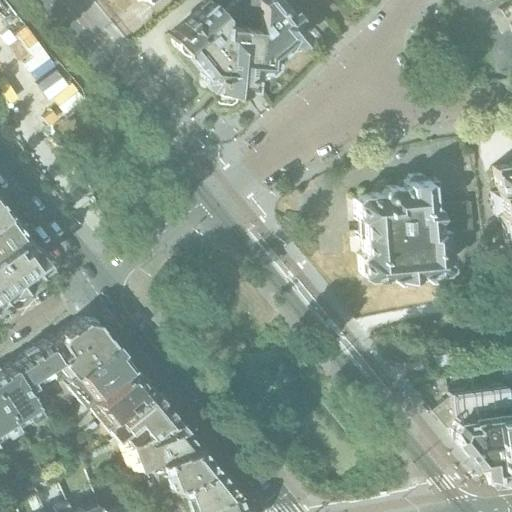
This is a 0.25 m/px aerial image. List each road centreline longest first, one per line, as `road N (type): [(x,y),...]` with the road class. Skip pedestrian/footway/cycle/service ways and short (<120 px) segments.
road 1 (secondary): [(471,511),(213,197)]
road 2 (secondary): [(98,276),(281,511)]
road 3 (secondary): [(213,197),(53,0)]
road 4 (residential): [(305,137),(511,97)]
road 5 (residential): [(410,0),(305,137)]
road 6 (secondary): [(0,151),(98,276)]
road 7 (residential): [(98,276),(213,197)]
